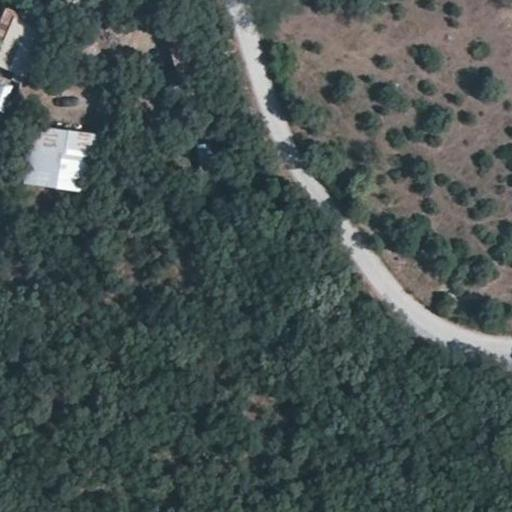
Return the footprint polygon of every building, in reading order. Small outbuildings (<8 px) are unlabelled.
[(118,9),(113,0),(88,0),(83,3),(92,22),(118,9)] [(0,23),(0,49),(14,18),(25,23),(28,17),(7,9),(0,23)] [(28,17),(25,23),(44,31),(47,17),(30,10),(28,17)] [(161,19),(178,82),(203,75),(186,13),(161,19)] [(25,23),(14,18),(0,49),(0,64),(25,76),(44,31),(25,23)] [(77,65),(99,52),(90,36),(67,49),(77,65)] [(88,186),(96,129),(31,120),(24,177),(88,186)]
